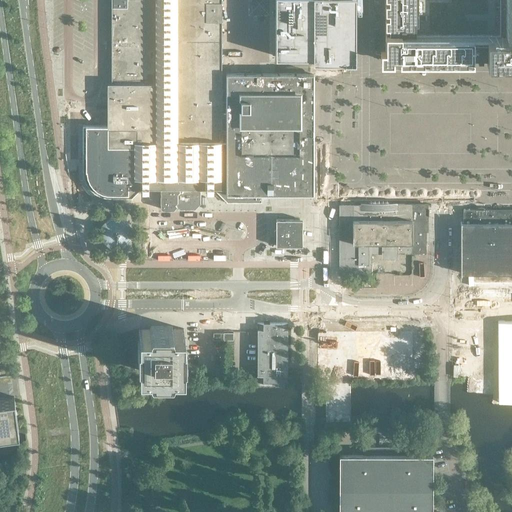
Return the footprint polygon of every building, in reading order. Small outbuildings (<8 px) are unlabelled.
[(112,98),(112,112),(177,112),(177,141),(222,141),(222,130),(222,117),(222,98),(222,75),(222,69),(222,55),(222,40),(222,26),(222,21),(222,2),(221,0),(111,0),(112,7),(112,16),(112,31),(112,38),(112,42),(112,45),(112,55),(112,69),(112,83),(112,98)] [(275,0),(275,56),(312,56),(312,60),(355,60),(354,0),(275,0)] [(511,0),(384,0),(385,49),(385,51),(511,50),(511,0)] [(226,75),(222,75),(222,98),(222,117),(222,130),(320,130),(320,87),(311,87),(311,73),(226,73),(226,75)] [(142,118),(79,118),(79,179),(142,179),(142,118)] [(313,161),(175,161),(175,288),(222,288),(222,281),(266,281),(266,289),(313,289),(313,161)] [(474,201),(342,201),(342,289),(474,289),(474,274),(488,274),(488,289),(511,288),(511,200),(488,201),(488,208),(474,208),(474,201)] [(102,237),(110,245),(121,246),(128,238),(128,226),(121,219),(110,219),(102,226),(102,237)] [(511,320),(498,321),(498,402),(511,401),(511,320)] [(287,380),(287,362),(287,322),(257,322),(257,332),(257,380),(287,380)] [(367,322),(318,322),(318,362),(321,362),(321,368),(318,368),(318,384),(367,384),(367,368),(364,368),(364,362),(367,362),(367,322)] [(181,340),(184,340),(184,328),(170,328),(139,328),(139,340),(141,340),(141,358),(139,358),(139,370),(153,370),(170,370),(184,370),(184,358),(182,358),(181,340)] [(464,329),(416,329),(416,342),(418,342),(418,348),(416,348),(416,366),(418,366),(418,371),(416,371),(416,384),(464,384),(464,372),(461,372),(461,366),(464,366),(464,329)] [(0,431),(13,428),(18,427),(14,396),(10,397),(9,397),(0,398),(0,431)] [(439,511),(432,511),(432,505),(432,454),(407,454),(407,446),(364,446),(364,454),(360,454),(339,454),(338,511),(439,511)]
